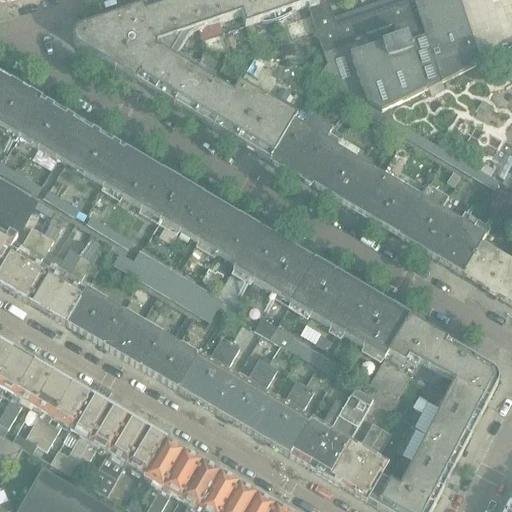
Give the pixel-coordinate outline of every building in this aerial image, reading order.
[(232,96),(174,61),(184,43),(185,41),(190,36),(192,34),(240,18),(234,0),(168,0),(148,7),(148,8),(145,9),(136,12),(136,11),(81,30),(77,32),(74,35),(72,38),(72,43),(73,47),(76,50),(187,116),(188,115),(199,122),(198,122),(212,130),(232,96)] [(307,8),(304,0),(234,0),(240,18),(244,29),(307,8)] [(326,0),(304,0),(307,8),(313,25),(333,19),(326,0)] [(388,0),(333,19),(313,25),(326,66),(320,78),(382,115),(480,66),(457,0),(388,0)] [(0,125),(20,91),(0,79),(0,125)] [(269,164),(299,114),(300,112),(275,98),(271,105),(238,86),(232,96),(212,130),(236,145),(237,144),(245,149),(245,150),(269,164)] [(337,100),(342,93),(332,87),(327,95),(337,100)] [(0,130),(18,141),(41,104),(20,91),(0,125),(0,130)] [(347,106),(352,99),(342,93),(337,100),(347,106)] [(358,113),(362,105),(352,99),(347,106),(358,113)] [(57,163),(79,126),(41,104),(18,141),(19,141),(57,163)] [(368,119),(373,111),(362,105),(358,113),(368,119)] [(379,125),(383,117),(373,111),(368,119),(379,125)] [(338,147),(342,140),(331,133),(321,127),(309,120),(299,114),(269,164),(313,190),(338,147)] [(389,131),(394,123),(383,117),(379,125),(389,131)] [(359,119),(354,128),(363,134),(369,125),(359,119)] [(400,137),(404,130),(402,128),(394,123),(389,131),(400,137)] [(106,192),(127,155),(79,126),(57,163),(106,192)] [(410,143),(415,136),(412,134),(404,130),(400,137),(410,143)] [(420,150),(425,142),(415,136),(410,143),(420,150)] [(431,156),(435,148),(425,142),(420,150),(431,156)] [(359,217),(381,179),(354,163),(357,159),(338,147),(313,190),(359,217)] [(441,162),(446,154),(435,148),(431,156),(441,162)] [(452,168),(456,160),(446,154),(441,162),(452,168)] [(161,225),(183,187),(127,155),(106,192),(161,225)] [(467,166),(456,160),(452,168),(462,174),(467,166)] [(0,166),(0,176),(5,179),(10,172),(2,167),(0,166)] [(473,180),(477,173),(467,166),(462,174),(473,180)] [(10,172),(5,179),(16,186),(20,178),(18,177),(10,172)] [(483,187),(488,179),(486,178),(477,173),(473,180),(483,187)] [(397,240),(422,198),(384,175),(381,179),(359,217),(397,240)] [(453,191),(459,180),(452,176),(446,186),(453,191)] [(20,178),(16,186),(26,192),(31,184),(20,178)] [(497,187),(498,185),(488,179),(483,187),(493,193),(497,187)] [(18,239),(37,206),(0,182),(0,266),(8,252),(10,252),(17,239),(18,239)] [(31,184),(26,192),(37,198),(41,190),(31,184)] [(217,258),(238,220),(183,187),(161,225),(217,258)] [(458,225),(440,214),(447,200),(428,189),(422,198),(397,240),(437,263),(458,225)] [(48,196),(44,203),(54,209),(59,201),(48,196)] [(59,201),(54,209),(65,215),(69,207),(59,201)] [(69,207),(65,215),(75,220),(79,213),(69,207)] [(461,278),(489,232),(489,231),(463,215),(458,225),(437,263),(461,278)] [(91,220),(86,227),(96,233),(101,226),(91,220)] [(235,268),(257,231),(238,220),(217,258),(235,268)] [(0,289),(8,295),(48,227),(40,223),(34,233),(31,232),(17,256),(10,252),(8,252),(0,266),(0,289)] [(28,306),(55,260),(47,255),(53,244),(52,244),(59,232),(49,226),(48,227),(8,295),(28,306)] [(101,226),(96,233),(107,240),(111,232),(101,226)] [(290,307),(314,265),(257,231),(235,268),(232,273),(290,307)] [(111,232),(107,240),(117,246),(122,238),(111,232)] [(478,288),(496,258),(498,254),(501,250),(499,249),(503,240),(489,232),(461,278),(478,288)] [(122,238),(117,246),(127,252),(128,251),(132,245),(132,244),(122,238)] [(80,255),(85,248),(76,242),(62,264),(55,260),(28,306),(45,317),(80,255)] [(77,290),(90,267),(92,267),(102,252),(102,250),(88,242),(85,248),(80,255),(45,317),(65,328),(84,295),(77,290)] [(137,257),(132,264),(134,265),(139,269),(145,258),(138,254),(137,257)] [(118,258),(112,267),(120,272),(126,261),(119,256),(118,258)] [(145,258),(139,269),(141,270),(146,273),(152,263),(145,258)] [(511,264),(510,266),(496,258),(478,288),(511,308),(511,264)] [(126,261),(120,272),(127,276),(134,265),(132,264),(126,261)] [(152,263),(146,273),(149,274),(153,277),(159,267),(152,263)] [(134,265),(127,276),(135,281),(141,270),(139,269),(134,265)] [(345,340),(369,298),(314,265),(290,307),(345,340)] [(159,267),(153,277),(156,279),(160,281),(166,271),(159,267)] [(141,270),(135,281),(142,285),(149,274),(146,273),(141,270)] [(166,271),(160,281),(163,283),(167,285),(173,275),(166,271)] [(149,274),(142,285),(149,290),(156,279),(153,277),(149,274)] [(173,275),(167,285),(171,287),(174,289),(180,279),(173,275)] [(156,279),(149,290),(157,294),(163,283),(160,281),(156,279)] [(180,279),(174,289),(178,292),(181,293),(187,283),(180,279)] [(163,283),(157,294),(164,298),(171,287),(167,285),(163,283)] [(187,283),(181,293),(186,296),(188,297),(194,287),(187,283)] [(171,287),(164,298),(172,303),(178,292),(174,289),(171,287)] [(194,287),(188,297),(193,301),(195,301),(201,291),(194,287)] [(201,291),(195,301),(201,305),(202,306),(208,295),(201,291)] [(178,292),(172,303),(179,307),(186,296),(181,293),(178,292)] [(118,359),(138,325),(85,294),(84,295),(65,328),(88,341),(102,350),(118,359)] [(208,295),(202,306),(208,309),(209,310),(215,299),(208,295)] [(186,296),(179,307),(187,312),(193,301),(188,297),(186,296)] [(383,363),(408,321),(369,298),(345,340),(383,363)] [(215,299),(209,310),(216,314),(217,312),(222,304),(215,299)] [(193,301),(187,312),(194,316),(201,305),(195,301),(193,301)] [(201,305),(194,316),(202,320),(208,309),(202,306),(201,305)] [(208,309),(202,320),(209,325),(216,314),(209,310),(208,309)] [(461,455),(492,396),(496,387),(498,380),(497,376),(495,373),(492,370),(408,321),(383,363),(363,397),(390,414),(417,367),(452,385),(426,437),(461,455)] [(177,394),(196,359),(138,325),(118,359),(140,372),(177,394)] [(215,416),(235,380),(225,374),(239,353),(249,358),(261,338),(241,326),(229,345),(195,405),(215,416)] [(269,343),(287,354),(293,343),(275,332),(269,343)] [(195,405),(229,345),(221,340),(207,363),(197,358),(196,359),(177,394),(195,405)] [(293,343),(287,354),(296,359),(302,348),(293,343)] [(0,375),(13,354),(0,346),(0,375)] [(302,348),(296,359),(305,364),(312,353),(302,348)] [(312,353),(305,364),(314,370),(321,359),(312,353)] [(13,400),(33,366),(13,354),(0,375),(0,401),(4,394),(13,400)] [(233,427),(268,368),(270,364),(261,359),(259,363),(258,362),(245,385),(235,380),(215,416),(233,427)] [(321,359),(314,370),(323,375),(330,364),(321,359)] [(330,364),(323,375),(332,380),(339,369),(330,364)] [(32,411),(52,376),(33,366),(13,400),(19,403),(16,408),(9,404),(0,420),(0,436),(4,431),(7,433),(23,406),(32,411)] [(251,438),(272,401),(263,396),(277,373),(268,368),(233,427),(251,438)] [(348,374),(339,369),(332,380),(342,386),(348,374)] [(51,422),(71,387),(52,376),(32,411),(40,416),(24,443),(36,450),(49,428),(42,423),(45,418),(51,422)] [(269,448),(305,390),(296,385),(282,407),(272,401),(251,438),(269,448)] [(70,433),(90,399),(71,387),(51,422),(57,426),(54,431),(49,428),(36,450),(46,455),(62,428),(70,433)] [(288,459),(309,423),(300,418),(314,395),(305,390),(269,448),(288,459)] [(327,482),(349,445),(338,439),(358,406),(368,412),(372,405),(353,393),(343,410),(306,470),(327,482)] [(69,480),(75,469),(109,410),(90,399),(70,433),(69,435),(79,440),(67,461),(57,455),(49,468),(69,480)] [(427,418),(433,407),(422,401),(416,412),(427,418)] [(306,470),(343,410),(334,405),(321,428),(311,421),(309,423),(288,459),(306,470)] [(107,457),(128,421),(109,410),(75,469),(83,474),(96,453),(97,451),(107,457)] [(125,467),(146,431),(128,421),(107,457),(125,467)] [(345,493),(381,433),(372,428),(358,450),(349,445),(327,482),(345,493)] [(143,478),(165,442),(146,431),(125,467),(143,478)] [(379,480),(388,466),(377,461),(390,438),(381,433),(345,493),(365,504),(379,480)] [(377,511),(431,511),(433,509),(461,455),(426,437),(398,490),(379,480),(365,504),(377,511)] [(0,461),(19,455),(21,451),(0,438),(0,461)] [(157,495),(182,453),(165,442),(143,478),(142,481),(151,487),(141,504),(150,509),(158,496),(157,495)] [(178,503),(201,464),(182,453),(157,495),(158,496),(150,509),(148,511),(161,511),(168,502),(170,498),(178,503)] [(198,511),(220,475),(201,464),(178,503),(188,508),(185,511),(198,511)] [(106,511),(41,474),(18,511),(106,511)] [(222,511),(238,485),(220,475),(198,511),(222,511)] [(247,511),(256,496),(238,485),(222,511),(247,511)] [(271,511),(274,507),(256,496),(247,511),(271,511)] [(511,511),(511,496),(503,511),(511,511)] [(0,511),(10,511),(7,503),(0,506),(0,511)]
